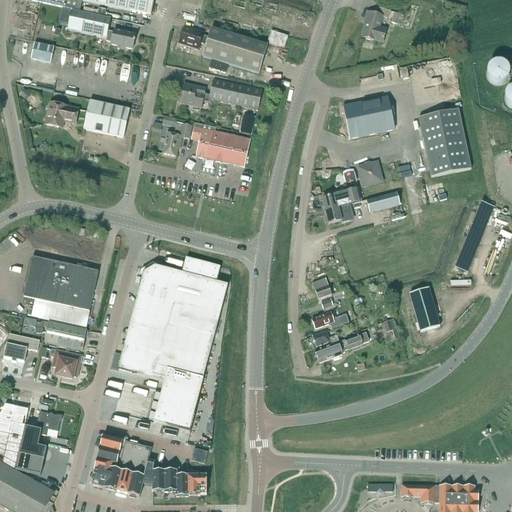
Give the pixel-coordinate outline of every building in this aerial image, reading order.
[(31,0),(31,2),(82,13),(84,2),(84,0),(31,0)] [(84,0),(84,2),(151,17),(154,0),(84,0)] [(395,14),(391,24),(401,27),(407,8),(402,7),(400,15),(395,14)] [(368,21),(362,39),(375,43),(375,42),(383,45),(388,30),(380,28),(382,18),(388,20),(390,13),(378,9),(376,16),(368,13),(366,20),(368,21)] [(72,12),(68,32),(107,40),(108,32),(111,20),(72,12)] [(184,29),(179,45),(199,51),(201,45),(206,47),(209,39),(203,37),(204,35),(184,29)] [(213,29),(204,58),(260,76),(269,47),(213,29)] [(108,32),(107,40),(106,43),(112,44),(111,46),(118,48),(117,50),(125,51),(125,49),(133,51),(136,36),(114,31),(114,34),(108,32)] [(271,32),(268,44),(285,49),(288,38),(271,32)] [(35,45),(31,61),(51,65),(54,49),(35,45)] [(511,82),(511,73),(510,70),(508,68),(506,67),(503,66),(500,66),(497,67),(495,69),(493,71),(491,73),(490,76),(490,79),(491,81),(492,84),(494,86),(496,88),(499,89),(502,89),(505,89),(507,88),(510,86),(511,84),(511,82)] [(214,81),(211,96),(210,101),(258,112),(263,93),(214,81)] [(210,101),(211,96),(206,95),(207,90),(185,85),(180,104),(201,109),(203,103),(209,104),(210,101)] [(24,90),(19,96),(27,102),(32,96),(24,90)] [(344,107),(343,107),(351,141),(395,132),(388,98),(344,107)] [(90,103),(84,131),(124,140),(130,111),(90,103)] [(51,105),(46,126),(62,130),(64,122),(67,123),(67,124),(76,126),(79,111),(67,109),(67,108),(51,105)] [(459,111),(419,119),(432,179),(471,171),(459,111)] [(177,121),(165,119),(164,126),(176,128),(177,121)] [(251,141),(215,134),(216,129),(195,124),(192,141),(200,143),(196,158),(245,169),(251,141)] [(168,135),(163,155),(176,158),(178,151),(180,151),(183,139),(190,141),(192,129),(177,125),(175,137),(168,135)] [(383,184),(383,183),(388,181),(391,192),(403,189),(395,159),(384,162),(387,175),(381,176),(378,164),(371,166),(371,165),(365,166),(365,168),(358,169),(363,189),(383,184)] [(335,197),(322,200),(325,213),(350,207),(353,206),(360,204),(356,191),(346,193),(335,196),(335,197)] [(397,194),(367,202),(370,215),(400,207),(397,194)] [(350,207),(325,213),(329,226),(341,223),(342,225),(350,223),(348,213),(351,212),(350,207)] [(32,259),(24,299),(35,302),(34,308),(30,308),(28,317),(86,330),(99,273),(32,259)] [(125,348),(119,371),(124,373),(151,380),(165,383),(154,423),(190,432),(217,328),(219,318),(228,287),(216,284),(220,269),(186,260),(182,275),(155,268),(153,267),(148,270),(147,275),(144,274),(132,322),(130,327),(139,330),(134,350),(125,348)] [(326,279),(312,284),(319,301),(332,296),(326,279)] [(429,290),(410,295),(421,333),(440,328),(429,290)] [(361,299),(354,301),(358,313),(365,310),(361,299)] [(331,300),(321,303),(324,311),(333,307),(331,300)] [(330,315),(313,321),(316,330),(331,325),(333,330),(349,324),(346,316),(333,321),(330,315)] [(394,321),(383,324),(386,334),(397,330),(394,321)] [(49,323),(44,344),(83,352),(87,332),(49,323)] [(0,329),(0,347),(9,336),(0,329)] [(326,333),(313,338),(317,349),(329,344),(330,346),(339,343),(337,337),(329,340),(326,333)] [(398,333),(388,337),(390,343),(400,340),(398,333)] [(338,349),(341,356),(345,354),(346,352),(348,352),(348,353),(364,346),(363,346),(370,343),(367,334),(360,337),(360,336),(340,343),(342,348),(338,349)] [(7,346),(4,360),(12,361),(12,364),(16,365),(17,362),(24,364),(27,351),(38,353),(40,342),(10,336),(7,346)] [(342,348),(340,343),(315,353),(320,365),(341,357),(341,356),(338,349),(342,348)] [(43,349),(41,359),(49,360),(49,357),(51,351),(43,349)] [(51,351),(49,357),(54,358),(52,369),(57,370),(55,377),(73,381),(73,379),(77,379),(82,358),(73,356),(51,351)] [(1,412),(0,414),(0,463),(15,471),(28,411),(14,408),(13,415),(1,412)] [(41,432),(41,436),(57,440),(61,418),(40,413),(36,431),(41,432)] [(41,432),(36,431),(25,428),(19,456),(44,461),(46,451),(38,449),(41,436),(41,432)] [(152,450),(104,438),(101,449),(100,449),(97,461),(98,461),(95,472),(92,486),(105,490),(117,493),(128,495),(128,496),(134,497),(140,499),(143,486),(146,487),(150,487),(153,487),(153,493),(165,493),(176,493),(176,498),(189,498),(189,497),(207,497),(207,477),(177,477),(177,473),(154,473),(154,470),(155,464),(149,463),(152,450)] [(194,450),(193,456),(207,459),(208,453),(194,450)] [(205,466),(207,459),(193,456),(191,462),(205,466)] [(0,506),(10,511),(50,511),(52,510),(53,508),(52,508),(52,507),(53,506),(54,504),(55,502),(54,501),(55,501),(57,497),(58,495),(56,494),(56,495),(0,464),(0,506)] [(393,486),(368,486),(368,494),(377,494),(380,496),(381,496),(384,494),(393,494),(393,486)] [(436,487),(402,486),(402,499),(413,499),(413,498),(421,498),(421,505),(435,505),(440,505),(439,511),(478,511),(479,509),(479,491),(475,491),(475,487),(450,487),(440,487),(436,487)]
